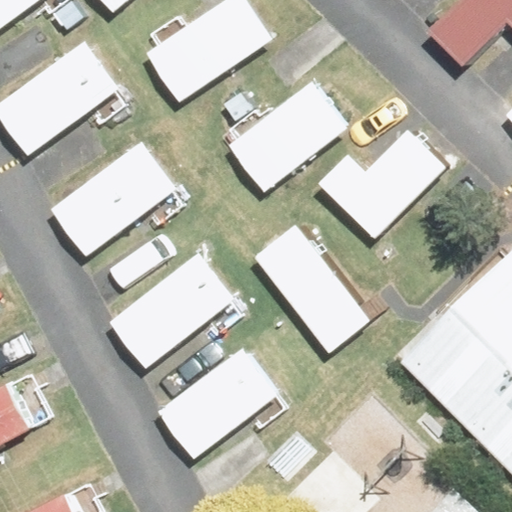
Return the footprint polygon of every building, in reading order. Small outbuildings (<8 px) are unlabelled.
[(0,0),(0,34),(4,40),(61,0),(0,0)] [(283,0),(232,0),(169,43),(204,94),(302,28),(283,0)] [(511,0),(459,0),(426,32),(461,67),(506,23),(511,28),(511,0)] [(110,29),(15,95),(55,152),(151,86),(110,29)] [(339,68),(248,132),(287,187),(378,124),(339,68)] [(365,149),(336,177),(389,230),(463,158),(424,119),(378,163),(365,149)] [(165,134),(75,201),(114,253),(205,186),(165,134)] [(389,299),(319,214),(267,256),(336,341),(389,299)] [(129,312),(171,366),(270,292),(229,237),(129,312)] [(511,240),(410,344),(511,444),(511,240)] [(175,411),(215,464),(308,394),(268,341),(175,411)] [(0,388),(0,445),(54,416),(30,373),(0,388)] [(35,511),(109,511),(93,482),(35,511)] [(500,511),(473,486),(448,511),(500,511)]
